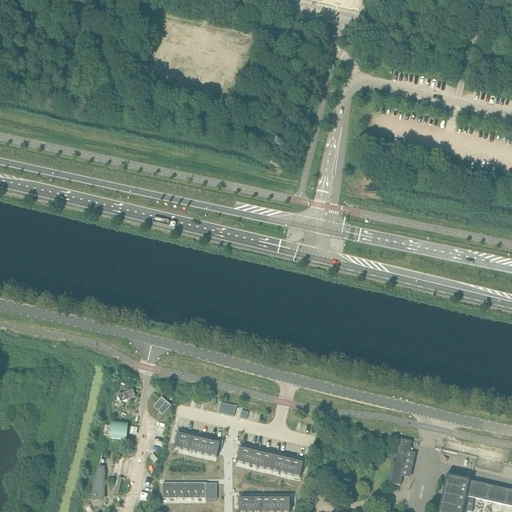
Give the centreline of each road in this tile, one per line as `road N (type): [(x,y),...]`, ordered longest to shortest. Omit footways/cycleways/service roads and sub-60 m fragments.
road 1 (secondary): [(322,230),(0,160)]
road 2 (secondary): [(0,183),(315,259)]
road 3 (unclassified): [(322,230),(345,102),(359,84),(511,115)]
road 4 (unclassified): [(299,200),(0,135)]
road 5 (tertiary): [(511,430),(289,378)]
road 6 (secondary): [(315,259),(511,305)]
road 7 (track): [(334,53),(272,38),(232,48),(199,42),(186,56),(192,65),(222,54)]
road 8 (secondary): [(511,269),(322,230)]
road 9 (tertiary): [(152,340),(0,305)]
road 10 (residential): [(148,368),(138,472),(123,511)]
road 11 (tertiary): [(289,378),(152,340)]
